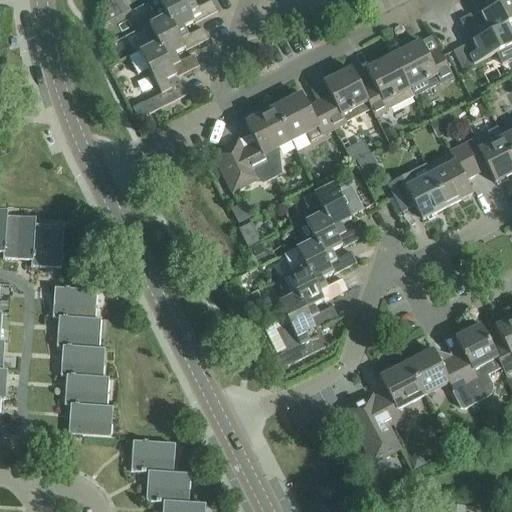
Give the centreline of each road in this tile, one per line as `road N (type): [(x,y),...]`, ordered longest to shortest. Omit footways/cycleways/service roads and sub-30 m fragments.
road 1 (tertiary): [(225,428),(94,171)]
road 2 (residential): [(431,0),(228,103)]
road 3 (residential): [(225,428),(349,363),(377,280)]
road 4 (tertiary): [(94,171),(62,96),(41,0)]
road 5 (residential): [(94,171),(228,103)]
road 6 (residential): [(401,268),(511,212)]
